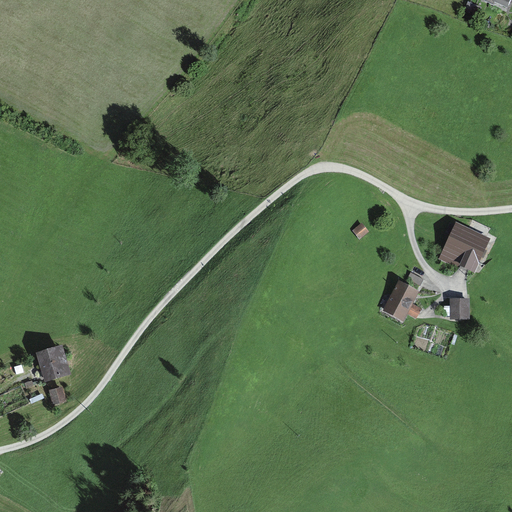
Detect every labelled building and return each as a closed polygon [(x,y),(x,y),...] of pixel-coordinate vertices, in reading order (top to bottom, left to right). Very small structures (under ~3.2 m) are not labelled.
[(456,223),(440,258),(476,274),(491,238),(456,223)] [(383,311),(403,322),(420,291),(399,280),(383,311)] [(470,299),(450,299),(450,319),(470,319),(470,299)] [(61,348),(40,354),(46,379),(68,373),(61,348)] [(63,384),(51,386),(53,402),(65,400),(63,384)]
